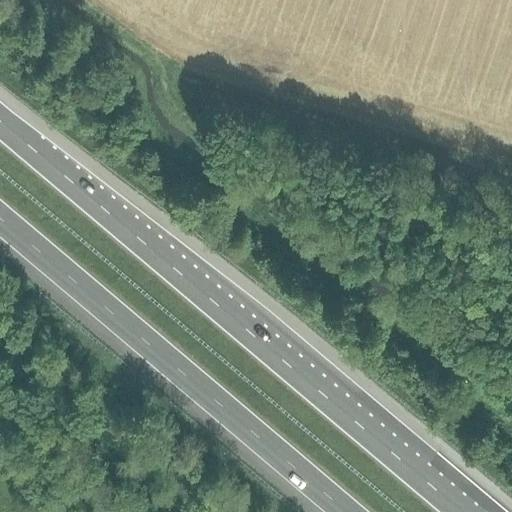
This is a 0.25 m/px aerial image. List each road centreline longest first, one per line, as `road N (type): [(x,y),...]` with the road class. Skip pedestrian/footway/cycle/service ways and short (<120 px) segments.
road 1 (motorway): [(457,511),(0,124)]
road 2 (motorway): [(0,222),(336,511)]
